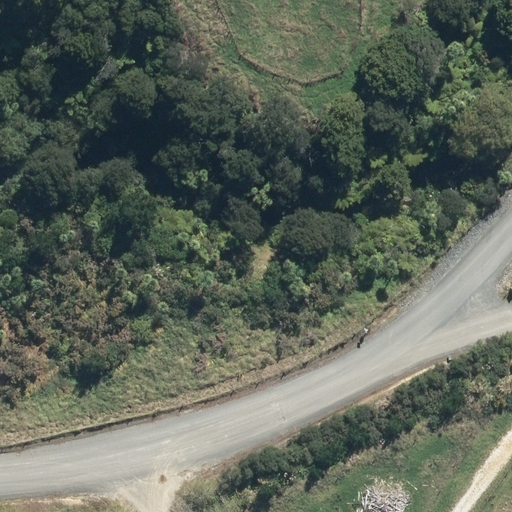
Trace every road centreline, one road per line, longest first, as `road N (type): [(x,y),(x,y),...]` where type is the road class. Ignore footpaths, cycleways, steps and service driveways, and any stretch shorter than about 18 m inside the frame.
road 1 (unclassified): [(0,477),(130,452),(258,412),(346,376),(405,334)]
road 2 (unclassified): [(511,226),(405,334)]
